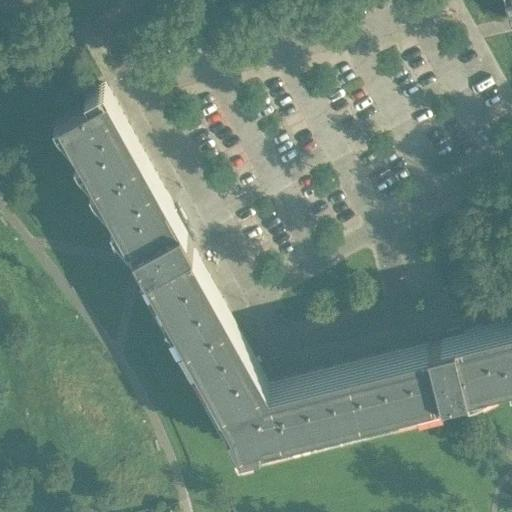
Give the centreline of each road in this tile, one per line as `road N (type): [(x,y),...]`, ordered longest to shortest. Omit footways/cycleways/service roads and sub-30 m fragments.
road 1 (residential): [(379,227),(399,314),(287,342),(262,289),(321,259)]
road 2 (residential): [(379,227),(511,155)]
